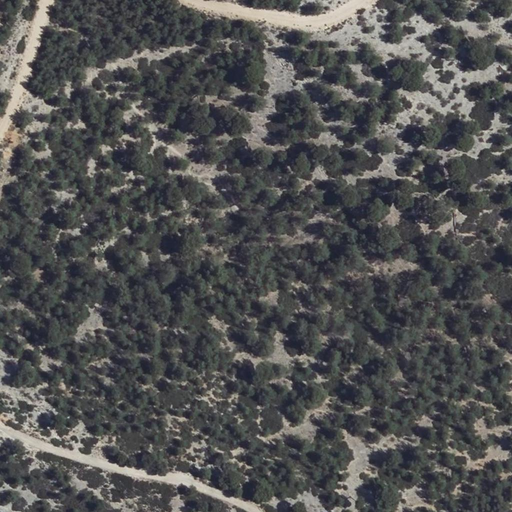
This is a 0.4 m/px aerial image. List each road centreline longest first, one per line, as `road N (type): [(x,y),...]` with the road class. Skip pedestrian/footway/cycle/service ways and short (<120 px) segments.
road 1 (unclassified): [(254,511),(0,426)]
road 2 (track): [(361,0),(321,20),(285,20),(209,0)]
road 3 (track): [(43,0),(0,130)]
